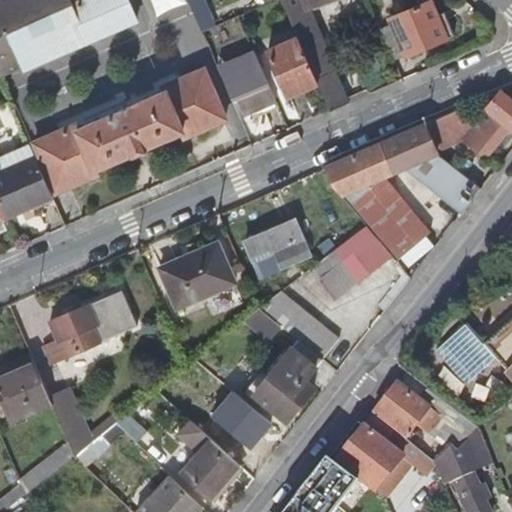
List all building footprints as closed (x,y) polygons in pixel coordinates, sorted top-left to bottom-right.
[(0,39),(73,8),(69,0),(15,0),(1,6),(0,4),(0,39)] [(0,39),(0,76),(2,82),(137,24),(127,0),(90,0),(85,2),(73,8),(0,39)] [(127,0),(137,24),(149,49),(200,28),(198,23),(187,0),(127,0)] [(187,0),(198,23),(209,18),(201,0),(187,0)] [(319,88),(330,114),(349,106),(307,11),(332,0),(281,0),(299,41),(319,88)] [(382,35),(396,65),(463,36),(452,12),(446,15),(438,0),(429,0),(390,18),(395,29),(382,35)] [(200,28),(202,34),(213,29),(209,18),(198,23),(200,28)] [(289,101),(319,88),(299,41),(269,55),(289,101)] [(244,117),(276,102),(256,54),(218,71),(231,101),(236,98),(244,117)] [(76,128),(37,145),(58,195),(99,177),(96,171),(181,135),(184,141),(225,123),(204,72),(163,90),(165,97),(79,133),(76,128)] [(511,132),(511,102),(502,95),(487,113),(488,116),(473,134),(466,119),(478,114),(475,106),(424,128),(432,145),(438,158),(470,143),(487,158),(510,131),(511,132)] [(463,217),(481,194),(440,162),(438,158),(432,145),(424,128),(373,151),(326,171),(334,188),(341,196),(351,208),(353,211),(364,225),(367,228),(397,266),(402,262),(410,272),(433,252),(426,244),(432,240),(388,182),(407,173),(463,217)] [(0,201),(7,219),(54,199),(34,153),(0,168),(0,201)] [(317,232),(324,245),(334,239),(335,241),(364,225),(353,211),(317,232)] [(311,257),(296,224),(245,247),(253,266),(259,263),(261,269),(276,262),(281,272),(311,257)] [(340,249),(335,253),(321,265),(314,270),(338,303),(382,271),(365,249),(355,238),(340,249)] [(313,251),(321,265),(335,253),(340,249),(335,241),(334,239),(324,245),(313,251)] [(234,285),(216,245),(160,270),(177,309),(234,285)] [(137,330),(122,294),(50,325),(58,345),(44,351),(52,368),(137,330)] [(282,328),(324,362),(341,342),(282,294),(262,311),(262,312),(282,328)] [(282,328),(262,312),(249,325),(270,342),(282,328)] [(510,379),(511,377),(510,374),(511,372),(511,327),(486,353),(510,379)] [(466,383),(490,361),(461,330),(436,353),(466,383)] [(321,364),(297,345),(266,383),(260,379),(248,392),(287,423),(313,391),(304,384),(321,364)] [(51,400),(34,363),(0,378),(0,384),(16,423),(53,406),(51,400)] [(479,433),(431,396),(422,407),(402,390),(381,418),(418,447),(426,436),(439,420),(451,429),(443,439),(462,453),(481,437),(480,435),(479,433)] [(51,400),(53,406),(70,444),(76,458),(95,443),(91,435),(71,391),(51,400)] [(143,405),(132,413),(142,421),(150,412),(143,405)] [(103,437),(116,426),(122,422),(116,415),(91,435),(95,443),(103,437)] [(148,433),(131,415),(122,422),(116,426),(136,446),(148,433)] [(451,429),(439,420),(426,436),(439,445),(443,439),(451,429)] [(495,438),(490,429),(480,435),(481,437),(485,444),(495,438)] [(368,433),(341,469),(376,497),(398,471),(404,463),(414,471),(428,482),(438,469),(436,466),(394,433),(383,446),(368,433)] [(112,449),(103,437),(95,443),(76,458),(88,469),(112,449)] [(454,452),(436,466),(438,469),(446,489),(457,485),(469,511),(491,511),(488,504),(493,502),(487,487),(482,490),(476,477),(485,473),(481,463),(491,459),(485,444),(481,437),(462,453),(458,456),(454,452)] [(237,466),(208,440),(179,472),(208,498),(237,466)] [(70,444),(21,482),(28,497),(30,495),(76,458),(70,444)] [(398,471),(376,497),(386,505),(387,506),(414,471),(404,463),(398,471)] [(338,511),(358,488),(328,465),(298,502),(290,511),(338,511)] [(203,511),(204,511),(171,480),(138,511),(203,511)] [(0,511),(8,511),(26,498),(20,488),(0,503),(0,511)] [(46,511),(30,495),(28,497),(26,498),(8,511),(46,511)]
